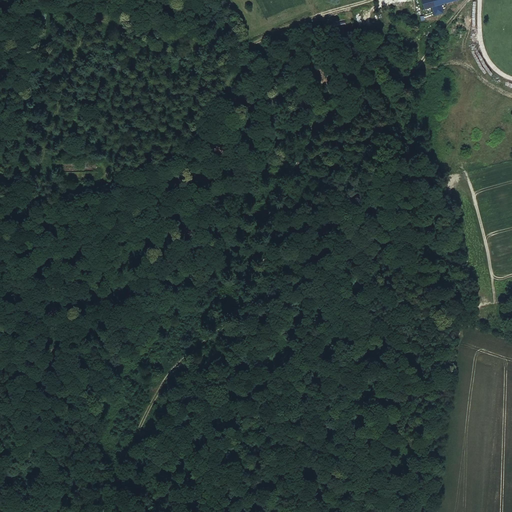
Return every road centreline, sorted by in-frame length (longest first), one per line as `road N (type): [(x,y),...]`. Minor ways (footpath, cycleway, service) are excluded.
road 1 (track): [(122,465),(164,381),(255,289),(314,131),(333,112),(405,76),(467,0)]
road 2 (track): [(242,49),(368,0)]
